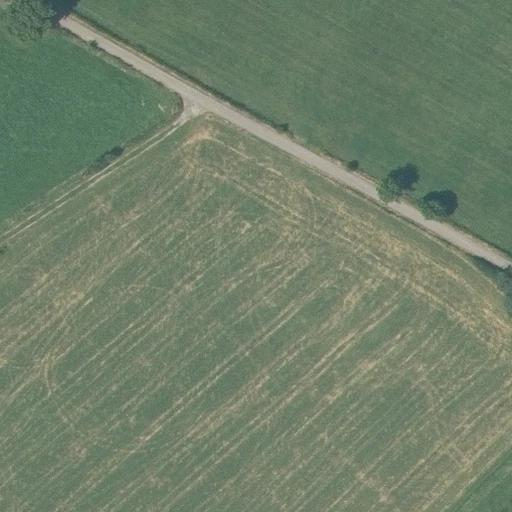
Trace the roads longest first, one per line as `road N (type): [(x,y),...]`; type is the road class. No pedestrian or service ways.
road 1 (track): [(208,104),(511,273)]
road 2 (track): [(208,104),(0,241)]
road 3 (track): [(22,0),(208,104)]
